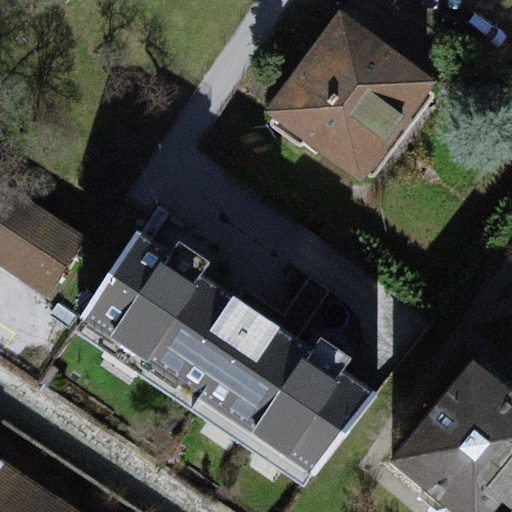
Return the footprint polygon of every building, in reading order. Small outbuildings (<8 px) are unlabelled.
[(422,84),(353,32),(332,59),(283,124),(367,188),(437,95),(422,84)] [(0,182),(0,269),(55,304),(94,242),(0,182)] [(98,332),(327,493),(381,416),(152,255),(98,332)] [(511,511),(511,405),(468,372),(378,484),(414,511),(511,511)] [(0,511),(72,511),(0,463),(0,511)]
